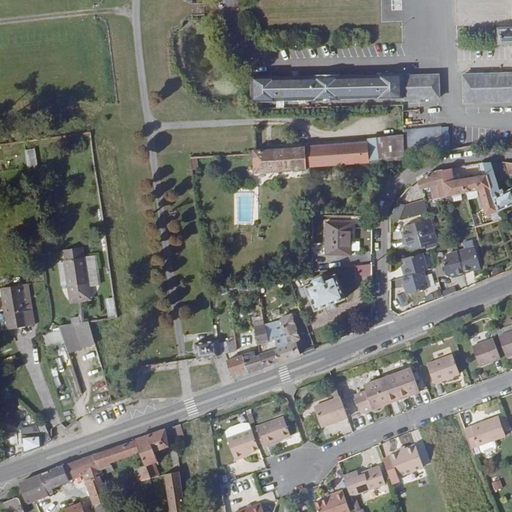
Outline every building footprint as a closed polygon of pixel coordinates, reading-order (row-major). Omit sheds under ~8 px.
[(511,73),(463,75),(464,103),(511,101),(511,28),(498,29),(499,45),(511,44),(511,73)] [(252,102),(404,98),(440,98),(439,75),(403,76),(403,74),(379,74),(379,75),(340,76),(340,75),(315,76),(315,77),(276,77),(276,76),(252,77),(252,102)] [(442,127),(405,131),(405,140),(406,151),(443,148),(442,127)] [(442,127),(443,148),(450,147),(448,127),(442,127)] [(368,143),(370,163),(406,159),(406,151),(405,140),(368,143)] [(252,149),(252,153),(253,171),(307,169),(307,168),(370,163),(368,143),(306,147),(252,149)] [(34,151),(26,153),(28,167),(36,166),(34,151)] [(483,163),(498,211),(511,206),(511,205),(511,187),(504,192),(503,189),(499,190),(491,162),(483,163)] [(418,181),(421,190),(430,187),(433,200),(478,190),(485,215),(498,211),(483,163),(478,164),(480,176),(475,177),(454,180),(452,168),(430,172),(418,181)] [(390,217),(402,220),(427,213),(425,200),(406,205),(396,203),(390,217)] [(404,239),(434,231),(430,219),(404,226),(405,231),(402,232),(404,239)] [(335,255),(351,255),(351,223),(327,223),(326,255),(321,254),(320,262),(335,262),(335,255)] [(434,231),(404,239),(406,246),(409,245),(410,250),(437,243),(434,231)] [(64,260),(84,258),(83,247),(63,250),(64,260)] [(458,252),(464,274),(471,272),(470,270),(480,267),(475,247),(458,252)] [(450,278),(464,274),(458,252),(446,255),(447,260),(442,261),(445,275),(450,278)] [(427,270),(422,253),(403,259),(404,265),(402,266),(405,276),(423,271),(427,270)] [(84,258),(64,260),(70,297),(90,295),(84,258)] [(356,280),(372,278),(372,264),(354,267),(356,280)] [(402,277),(406,291),(410,294),(428,288),(423,271),(405,276),(402,277)] [(309,295),(316,310),(327,306),(333,303),(345,299),(335,275),(328,278),(324,280),(322,277),(314,280),(314,281),(312,282),(313,284),(302,288),(305,296),(309,295)] [(401,278),(390,280),(393,291),(404,288),(401,278)] [(21,285),(1,289),(8,330),(34,325),(32,310),(25,311),(21,285)] [(91,301),(90,295),(70,297),(71,304),(91,301)] [(25,311),(32,310),(29,296),(23,297),(25,311)] [(118,318),(115,298),(107,299),(109,319),(118,318)] [(333,303),(327,306),(330,312),(336,309),(333,303)] [(275,349),(279,362),(299,355),(295,342),(297,342),(300,339),(292,315),(282,318),(283,321),(264,326),(254,328),(256,335),(266,333),(269,342),(271,341),(275,340),(281,338),(284,347),(277,349),(275,349)] [(493,319),(497,331),(501,329),(497,317),(493,319)] [(73,325),(59,327),(69,354),(81,350),(73,325)] [(497,331),(499,337),(511,332),(511,325),(501,329),(497,331)] [(511,332),(499,337),(507,358),(511,356),(511,332)] [(256,335),(258,344),(269,342),(266,333),(256,335)] [(240,335),(241,350),(251,349),(250,334),(240,335)] [(233,336),(234,351),(241,350),(240,335),(233,336)] [(472,346),(480,366),(500,358),(493,338),(472,346)] [(216,340),(195,343),(197,359),(218,356),(216,340)] [(260,354),(264,368),(279,362),(275,349),(271,351),(260,354)] [(243,354),(245,360),(256,356),(255,351),(243,354)] [(245,360),(243,354),(227,360),(232,376),(248,372),(245,360)] [(248,372),(249,374),(264,368),(260,354),(256,356),(245,360),(248,372)] [(427,364),(434,383),(460,374),(452,354),(427,364)] [(379,380),(388,404),(388,406),(389,407),(401,399),(420,393),(411,369),(379,380)] [(332,390),(337,388),(334,379),(327,382),(330,390),(332,390)] [(361,413),(388,404),(379,380),(364,386),(366,391),(355,395),(361,413)] [(335,399),(340,398),(337,388),(332,390),(335,399)] [(321,427),(348,417),(340,398),(314,407),(321,427)] [(388,404),(361,413),(362,416),(388,406),(388,404)] [(465,428),(472,448),(506,436),(504,432),(500,420),(499,416),(465,428)] [(252,430),(259,448),(291,437),(284,418),(252,429),(252,430)] [(500,420),(504,432),(508,430),(504,419),(500,420)] [(174,427),(175,439),(184,437),(180,424),(174,427)] [(252,430),(252,429),(250,424),(226,432),(228,438),(252,430)] [(135,440),(136,441),(145,467),(154,463),(158,462),(155,452),(169,447),(166,429),(135,440)] [(249,453),(259,449),(259,448),(252,430),(228,438),(235,461),(243,458),(242,455),(249,453)] [(17,433),(2,436),(5,451),(20,448),(17,433)] [(21,437),(23,454),(43,446),(49,439),(47,434),(21,437)] [(140,481),(141,481),(150,479),(145,467),(136,441),(95,455),(100,471),(111,465),(110,464),(129,456),(140,481)] [(424,467),(416,446),(406,449),(397,452),(390,455),(391,457),(384,459),(392,482),(400,479),(398,476),(424,467)] [(65,466),(70,482),(84,477),(86,483),(101,477),(103,477),(100,471),(95,455),(65,466)] [(154,463),(145,467),(150,479),(159,476),(154,463)] [(40,476),(48,496),(54,494),(52,489),(70,482),(65,466),(40,476)] [(344,476),(351,496),(385,483),(379,467),(358,474),(357,471),(344,476)] [(176,511),(187,510),(180,472),(165,474),(170,511),(176,511)] [(20,483),(27,503),(48,496),(40,476),(20,483)] [(101,477),(86,483),(95,507),(110,502),(101,477)] [(152,487),(150,479),(141,481),(144,489),(152,487)] [(499,479),(491,482),(494,490),(503,487),(499,479)] [(350,511),(342,490),(335,493),(336,495),(328,498),(315,503),(317,511),(350,511)] [(117,495),(123,511),(133,509),(127,492),(117,495)] [(272,492),(264,495),(267,503),(275,500),(272,492)] [(16,498),(0,504),(0,511),(24,511),(19,499),(18,498),(17,498),(16,498)] [(113,511),(110,502),(95,507),(96,511),(113,511)] [(263,511),(260,503),(235,511),(263,511)]
